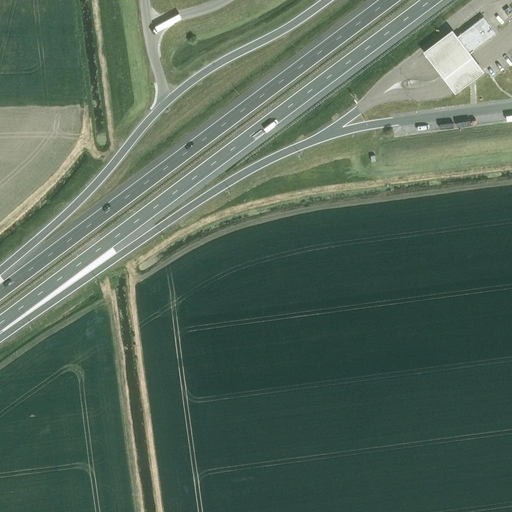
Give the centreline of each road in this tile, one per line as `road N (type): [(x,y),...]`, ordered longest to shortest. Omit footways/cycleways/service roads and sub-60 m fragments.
road 1 (motorway): [(0,325),(439,0)]
road 2 (motorway): [(401,0),(0,294)]
road 3 (motorway): [(0,334),(156,226),(333,133)]
road 4 (motorway): [(166,101),(74,210),(0,271)]
